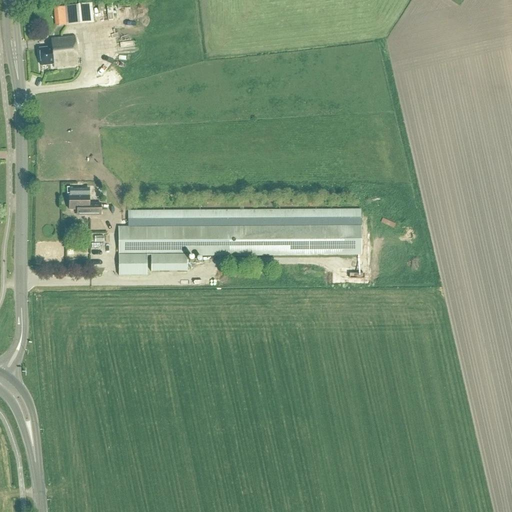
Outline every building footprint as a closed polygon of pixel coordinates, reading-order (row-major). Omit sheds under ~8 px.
[(82,7),(58,9),(59,27),(79,25),(78,16),(83,15),(82,7)] [(91,20),(109,19),(109,8),(102,8),(102,12),(91,13),(91,20)] [(113,43),(112,28),(96,29),(96,43),(113,43)] [(78,67),(75,39),(65,39),(52,41),(52,50),(40,51),(41,68),(54,67),(54,69),(78,67)] [(100,217),(100,205),(89,205),(89,190),(76,191),(76,197),(62,197),(62,211),(77,211),(77,217),(100,217)] [(360,255),(359,217),(126,218),(122,218),(123,227),(118,227),(118,276),(146,276),(146,255),(150,255),(150,272),(186,272),(186,256),(360,255)]
